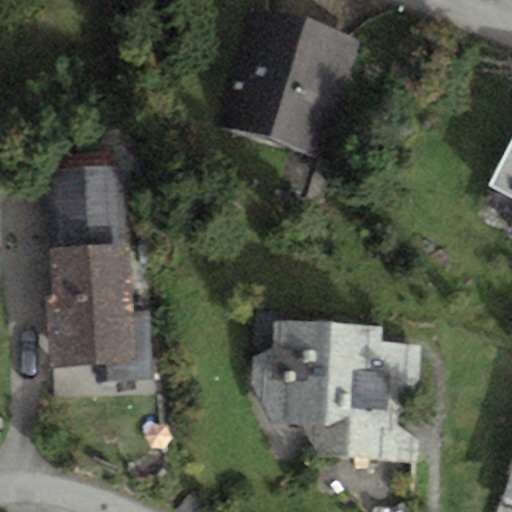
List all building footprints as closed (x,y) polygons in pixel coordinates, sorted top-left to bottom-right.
[(364,42),(256,9),(220,124),(328,158),(364,42)] [(511,136),(488,184),(511,195),(511,224),(507,236),(511,237),(511,136)] [(122,166),(47,171),(55,293),(46,293),(51,367),(95,364),(96,382),(152,378),(148,311),(131,312),(122,166)] [(270,423),(301,424),(326,425),(350,414),(352,369),(382,370),(381,342),(381,325),(274,321),(273,348),(251,356),(250,383),(270,423)] [(421,344),(381,342),(382,370),(352,369),(350,414),(326,425),(301,424),(317,454),(416,458),(421,344)] [(511,469),(503,499),(511,501),(511,469)]
